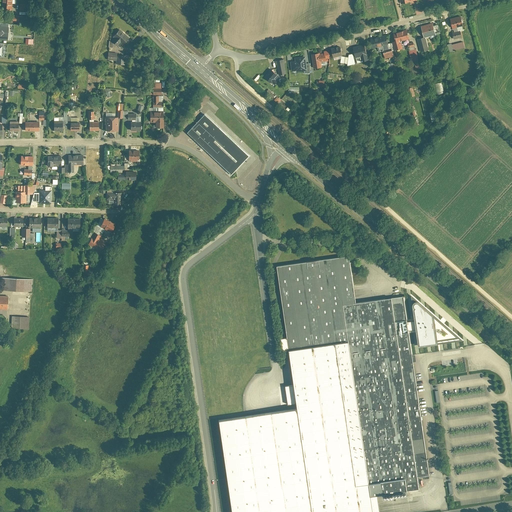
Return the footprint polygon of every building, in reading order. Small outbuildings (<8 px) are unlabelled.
[(0,0),(0,10),(11,11),(11,0),(0,0)] [(451,24),(453,33),(464,30),(461,21),(451,24)] [(421,28),(424,38),(435,35),(432,25),(421,28)] [(114,46),(118,41),(123,45),(129,37),(119,29),(109,42),(114,46)] [(406,30),(394,34),(396,42),(392,43),(395,51),(403,49),(401,42),(409,39),(406,30)] [(453,36),(454,41),(463,38),(462,33),(453,36)] [(385,36),(370,40),(373,49),(388,45),(385,36)] [(425,39),(418,41),(422,53),(428,51),(425,39)] [(452,43),(453,50),(465,48),(463,41),(452,43)] [(408,45),(411,58),(418,56),(416,43),(408,45)] [(365,45),(353,48),(356,58),(361,57),(363,63),(369,61),(365,45)] [(340,48),(332,50),(333,58),(342,56),(340,48)] [(311,51),(313,67),(321,66),(320,64),(326,63),(326,60),(329,59),(329,57),(330,57),(329,49),(324,50),(324,51),(320,52),(320,50),(311,51)] [(383,52),(385,59),(393,56),(391,50),(383,52)] [(108,54),(108,61),(116,61),(116,64),(123,64),(123,54),(108,54)] [(347,64),(347,66),(356,65),(353,54),(348,56),(348,58),(347,64)] [(306,69),(305,57),(296,58),(296,62),(292,62),(292,68),(297,67),(297,71),(306,69)] [(412,60),(417,75),(422,73),(417,58),(412,60)] [(276,60),(279,75),(287,74),(284,59),(276,60)] [(274,86),(280,78),(271,70),(264,78),(274,86)] [(317,79),(316,92),(326,93),(327,87),(324,87),(324,80),(317,79)] [(434,84),(436,94),(444,93),(443,83),(434,84)] [(153,84),(153,95),(161,95),(161,84),(153,84)] [(40,91),(41,102),(50,101),(49,90),(40,91)] [(152,103),(152,107),(160,107),(160,103),(159,103),(159,96),(154,96),(154,103),(152,103)] [(288,110),(293,113),(296,107),(299,108),(302,102),(295,98),(288,110)] [(150,123),(154,123),(155,128),(163,128),(162,111),(149,112),(150,123)] [(63,112),(63,117),(54,117),(54,121),(63,121),(67,121),(67,112),(63,112)] [(430,114),(431,123),(438,122),(436,113),(430,114)] [(105,115),(105,131),(117,131),(116,115),(105,115)] [(204,115),(186,133),(230,176),(248,158),(204,115)] [(25,124),(25,132),(38,132),(38,124),(25,124)] [(127,151),(128,162),(139,161),(139,151),(127,151)] [(47,156),(47,167),(60,167),(60,156),(47,156)] [(65,165),(65,173),(71,172),(70,166),(82,166),(82,156),(68,157),(69,164),(65,165)] [(20,157),(20,165),(32,165),(32,157),(20,157)] [(118,174),(119,183),(135,182),(134,173),(118,174)] [(35,186),(15,186),(14,203),(25,203),(25,195),(35,195),(35,186)] [(39,203),(51,203),(51,186),(45,186),(45,191),(40,191),(39,203)] [(121,206),(121,193),(106,193),(107,200),(112,200),(112,206),(121,206)] [(46,219),(46,227),(58,227),(58,218),(46,219)] [(12,219),(13,228),(23,228),(23,219),(12,219)] [(28,219),(28,228),(40,228),(40,219),(28,219)] [(67,219),(67,230),(79,230),(80,219),(67,219)] [(104,219),(99,227),(110,233),(114,225),(104,219)] [(101,237),(94,233),(86,247),(99,253),(105,242),(100,239),(101,237)] [(350,257),(277,267),(287,338),(281,339),(283,352),(289,351),(294,387),(286,388),(289,406),(297,404),(298,409),(312,511),(379,511),(377,497),(407,492),(406,490),(418,489),(416,478),(428,476),(408,331),(407,322),(403,298),(356,304),(350,257)] [(0,279),(0,290),(31,292),(32,281),(0,279)] [(413,307),(415,321),(407,322),(408,331),(417,330),(419,346),(437,343),(433,315),(418,302),(417,302),(416,302),(415,302),(414,303),(413,304),(413,305),(413,307)] [(11,317),(11,329),(28,328),(28,316),(11,317)] [(312,511),(298,409),(219,420),(231,511),(312,511)]
